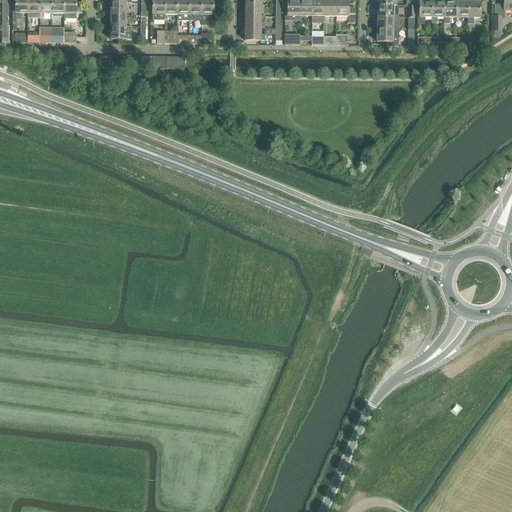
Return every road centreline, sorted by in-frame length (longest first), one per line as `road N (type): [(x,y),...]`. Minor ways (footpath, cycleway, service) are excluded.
road 1 (primary): [(406,258),(0,99)]
road 2 (unclassified): [(324,511),(371,404),(427,358)]
